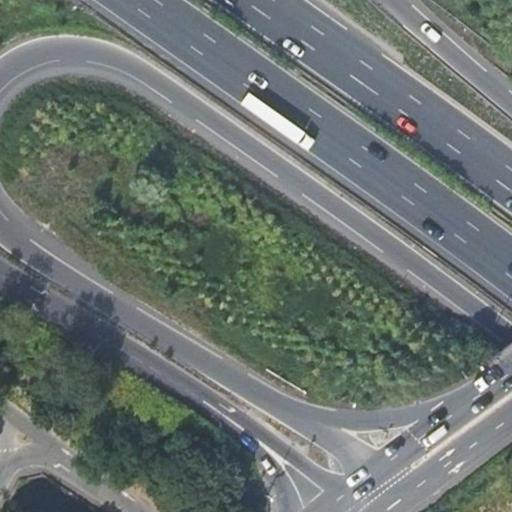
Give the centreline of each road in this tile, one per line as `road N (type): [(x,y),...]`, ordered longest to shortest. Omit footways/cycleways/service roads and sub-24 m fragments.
road 1 (motorway): [(0,78),(59,52),(129,67),(511,339)]
road 2 (motorway): [(139,0),(511,271)]
road 3 (motorway): [(300,416),(32,251),(0,221)]
road 4 (motorway): [(511,181),(258,0)]
road 5 (motorway): [(0,273),(250,431)]
road 6 (motorway): [(465,405),(377,421),(300,416)]
road 7 (motorway): [(511,102),(392,0)]
road 8 (secondary): [(397,503),(511,419)]
